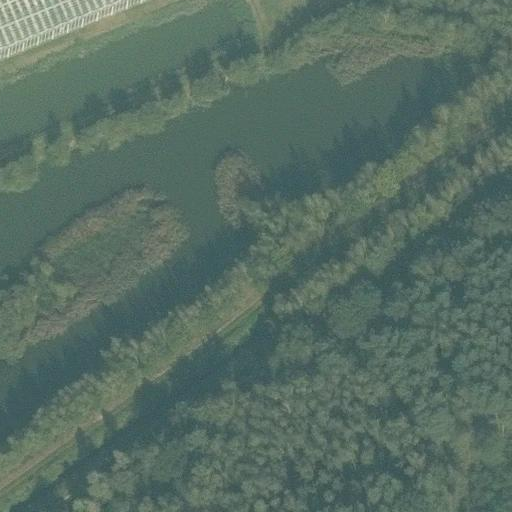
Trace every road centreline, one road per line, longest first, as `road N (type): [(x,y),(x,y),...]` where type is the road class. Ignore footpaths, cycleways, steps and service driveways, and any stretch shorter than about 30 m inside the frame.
road 1 (track): [(511,110),(0,494)]
road 2 (track): [(53,511),(511,204)]
road 3 (track): [(339,0),(511,50)]
